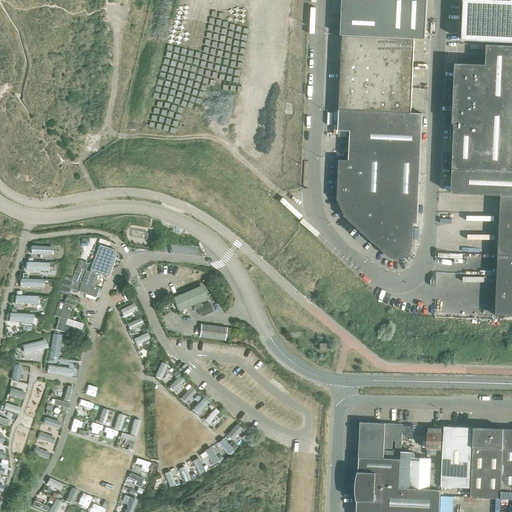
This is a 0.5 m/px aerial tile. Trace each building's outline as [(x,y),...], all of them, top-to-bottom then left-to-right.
[(341,0),(342,6),(340,33),(340,35),(342,35),(378,37),(414,39),(416,39),(425,39),(426,0),(341,0)] [(511,42),(511,0),(463,0),(462,40),(511,42)] [(342,35),(342,48),(378,50),(378,37),(342,35)] [(378,37),(378,50),(414,52),(414,39),(378,37)] [(511,46),(487,45),(486,65),(456,63),(453,124),(455,124),(452,169),(451,193),(501,196),(511,196),(511,46)] [(341,61),(377,62),(378,50),(342,48),(341,61)] [(413,64),(414,52),(378,50),(377,62),(413,64)] [(341,61),(341,73),(377,74),(377,62),(341,61)] [(377,62),(377,74),(413,76),(413,64),(377,62)] [(340,85),(376,86),(377,74),(341,73),(340,85)] [(412,88),(413,76),(377,74),(376,86),(412,88)] [(340,85),(340,97),(376,98),(376,86),(340,85)] [(376,86),(376,98),(412,100),(412,88),(376,86)] [(339,110),(375,112),(376,98),(340,97),(339,110)] [(412,100),(376,98),(375,112),(411,113),(412,100)] [(339,159),(338,170),(337,200),(339,201),(345,214),(343,216),(388,256),(389,257),(390,258),(391,258),(393,259),(395,259),(397,260),(398,260),(399,259),(401,259),(402,259),(404,258),(405,258),(406,257),(407,256),(408,255),(409,254),(410,253),(411,252),(411,250),(412,249),(412,248),(412,247),(412,245),(413,224),(417,224),(422,113),(411,113),(375,112),(339,110),(338,130),(350,131),(349,160),(339,159)] [(103,138),(84,135),(81,152),(99,156),(103,138)] [(34,165),(34,186),(63,187),(64,166),(34,165)] [(511,196),(501,196),(500,216),(511,216),(511,196)] [(511,216),(500,216),(499,236),(511,236),(511,216)] [(511,236),(499,236),(498,255),(511,255),(511,236)] [(30,253),(52,254),(52,246),(31,245),(30,253)] [(92,265),(90,271),(105,276),(106,273),(114,251),(112,250),(108,249),(99,246),(92,265)] [(511,255),(498,255),(498,256),(497,275),(511,275),(511,255)] [(88,263),(79,260),(74,272),(79,273),(81,269),(86,270),(88,263)] [(93,286),(97,275),(81,269),(79,274),(75,273),(73,277),(67,275),(61,293),(67,295),(69,289),(94,298),(98,288),(93,286)] [(511,275),(497,275),(495,315),(511,315),(511,275)] [(178,311),(192,304),(194,308),(196,307),(200,317),(211,312),(207,302),(199,306),(198,302),(206,299),(200,286),(172,298),(178,311)] [(67,295),(65,301),(76,305),(78,299),(67,295)] [(55,329),(79,337),(81,330),(65,324),(72,305),(60,301),(54,316),(59,317),(55,329)] [(119,309),(121,315),(135,309),(132,303),(119,309)] [(200,325),(199,337),(224,340),(229,341),(230,328),(225,328),(200,325)] [(136,343),(149,337),(147,332),(134,339),(136,343)] [(50,357),(58,357),(60,334),(52,333),(50,357)] [(22,344),(24,353),(47,347),(44,339),(22,344)] [(155,375),(161,378),(168,364),(161,361),(155,375)] [(47,372),(76,376),(78,363),(70,362),(69,367),(48,364),(47,372)] [(8,395),(23,397),(25,391),(10,388),(8,395)] [(180,398),(185,402),(194,393),(189,388),(180,398)] [(197,414),(208,402),(203,397),(192,409),(197,414)] [(5,402),(3,409),(18,413),(20,406),(5,402)] [(104,424),(109,410),(103,407),(98,421),(104,424)] [(113,428),(121,430),(125,415),(118,413),(113,428)] [(45,416),(42,422),(57,428),(59,421),(45,416)] [(87,430),(96,433),(99,424),(90,421),(87,430)] [(359,457),(401,459),(401,452),(403,424),(360,422),(359,457)] [(236,423),(226,435),(232,440),(242,428),(236,423)] [(412,436),(413,425),(403,425),(403,436),(412,436)] [(442,426),(435,425),(435,428),(428,428),(427,448),(441,449),(442,426)] [(472,427),(444,426),(441,486),(464,487),(464,490),(469,490),(472,427)] [(113,438),(115,430),(105,427),(103,436),(113,438)] [(504,428),(474,427),(471,497),(501,498),(504,428)] [(511,428),(504,428),(501,498),(511,498),(511,428)] [(37,438),(52,442),(53,436),(39,432),(37,438)] [(47,459),(50,453),(35,446),(32,452),(47,459)] [(211,447),(206,449),(212,463),(217,460),(211,447)] [(0,472),(6,474),(9,461),(3,459),(5,451),(0,450),(0,456),(1,457),(0,462),(0,472)] [(401,459),(400,488),(409,488),(439,489),(440,469),(430,469),(431,458),(410,457),(411,452),(401,452),(401,459)] [(147,472),(150,462),(136,457),(134,464),(140,466),(139,469),(147,472)] [(356,511),(439,511),(441,489),(439,489),(409,488),(400,488),(401,459),(359,457),(356,511)] [(36,472),(38,464),(29,462),(27,469),(36,472)] [(86,509),(90,499),(80,495),(75,504),(86,509)]
